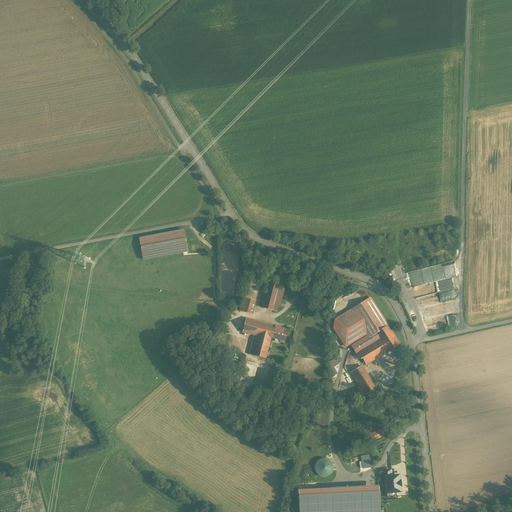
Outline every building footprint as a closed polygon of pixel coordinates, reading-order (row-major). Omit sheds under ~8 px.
[(183,230),(140,238),(144,259),(182,252),(187,251),(183,230)] [(279,283),(269,280),(266,291),(264,291),(260,306),(276,311),(277,306),(279,306),(284,288),(279,286),(279,283)] [(255,300),(244,297),(240,310),(251,313),(255,300)] [(400,345),(371,299),(351,312),(337,321),(335,328),(347,347),(350,345),(356,354),(358,352),(366,365),(400,345)] [(337,321),(351,312),(350,310),(334,319),(333,328),(345,348),(347,347),(335,328),(337,321)] [(287,330),(245,318),(241,332),(257,336),(256,339),(252,338),(248,354),(265,359),(270,337),(279,340),(279,342),(284,343),(287,330)] [(225,334),(218,331),(212,351),(220,353),(225,334)] [(341,360),(339,357),(328,363),(330,367),(328,368),(332,376),(337,374),(332,366),(341,360)] [(257,364),(244,360),(244,363),(238,385),(251,388),(257,364)] [(369,397),(375,394),(373,390),(375,388),(359,363),(347,371),(363,396),(367,393),(369,397)] [(371,420),(351,430),(355,437),(375,427),(371,420)] [(371,438),(373,441),(387,434),(385,427),(370,435),(371,438)] [(330,461),(328,459),(325,459),(323,458),(320,459),(318,461),(316,463),(315,465),(314,468),(315,470),(316,473),(318,475),(320,476),(322,477),(325,477),(328,476),(330,475),(332,473),(333,470),(333,468),(333,465),(332,463),(330,461)] [(390,477),(386,477),(388,493),(400,491),(398,476),(390,477)] [(378,511),(377,486),(300,490),(300,511),(378,511)]
